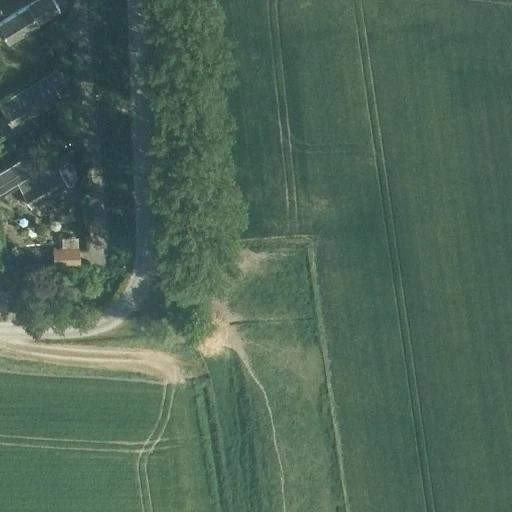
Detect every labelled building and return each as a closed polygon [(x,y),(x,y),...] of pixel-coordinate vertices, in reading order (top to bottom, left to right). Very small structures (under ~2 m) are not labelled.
[(35,0),(0,22),(0,29),(8,42),(59,10),(53,0),(35,0)] [(1,108),(13,127),(70,91),(56,69),(33,83),(27,87),(30,91),(1,108)] [(18,183),(32,206),(78,178),(68,160),(35,181),(32,174),(18,183)] [(0,174),(0,193),(30,174),(22,161),(0,174)] [(53,248),(54,264),(79,263),(78,247),(53,248)] [(190,249),(191,265),(225,264),(225,248),(190,249)]
